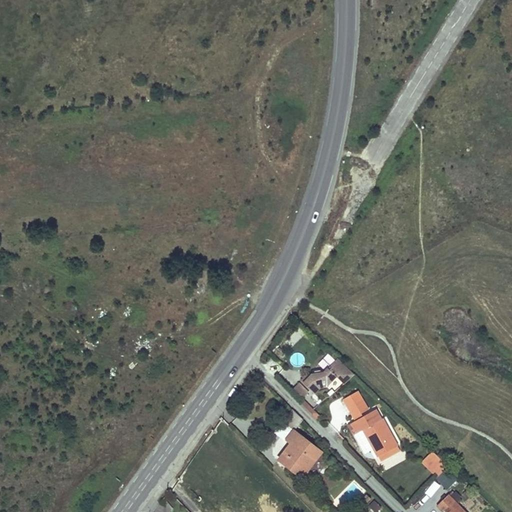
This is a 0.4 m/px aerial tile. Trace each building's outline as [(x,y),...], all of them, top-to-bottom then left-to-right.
[(324,385),(335,375),(343,383),(351,375),(353,373),(337,357),(323,371),(312,372),(300,384),(311,395),(321,386),(324,385)] [(300,384),(312,372),(307,373),(298,382),(300,384)] [(368,410),(357,391),(343,399),(354,418),(368,410)] [(301,397),(298,400),(309,411),(312,408),(301,397)] [(319,415),(312,408),(309,411),(316,419),(319,415)] [(375,410),(351,423),(367,451),(373,448),(378,456),(397,445),(382,419),(380,420),(375,410)] [(279,460),(290,468),(294,462),(306,471),(321,452),(293,431),(287,440),(291,444),(279,460)] [(397,445),(378,456),(381,461),(400,450),(397,445)] [(433,452),(425,460),(440,474),(448,467),(433,452)] [(425,460),(422,462),(437,477),(440,474),(425,460)] [(294,462),(290,468),(301,477),(306,471),(294,462)] [(426,494),(432,498),(440,486),(433,482),(426,494)] [(464,511),(448,495),(437,505),(443,511),(445,510),(447,511),(464,511)] [(370,499),(367,496),(360,502),(364,506),(370,499)] [(376,511),(381,508),(374,501),(369,506),(375,511),(376,511)] [(168,502),(163,507),(167,511),(170,511),(174,509),(168,502)]
